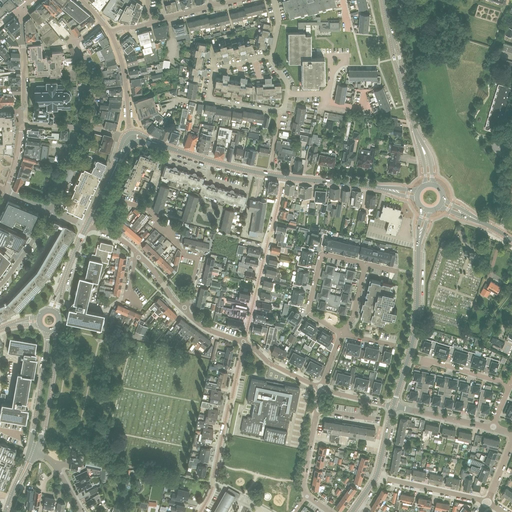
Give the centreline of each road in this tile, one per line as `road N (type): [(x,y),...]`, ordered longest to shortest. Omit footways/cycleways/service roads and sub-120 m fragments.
road 1 (secondary): [(393,406),(413,339),(427,210)]
road 2 (secondary): [(429,185),(384,0)]
road 3 (residential): [(200,511),(244,342)]
road 4 (tertiary): [(282,177),(128,140)]
road 5 (residential): [(346,328),(309,311),(319,259),(365,264)]
road 6 (tertiary): [(417,195),(282,177)]
road 7 (tertiary): [(35,454),(53,330)]
road 8 (tertiary): [(47,330),(29,452)]
